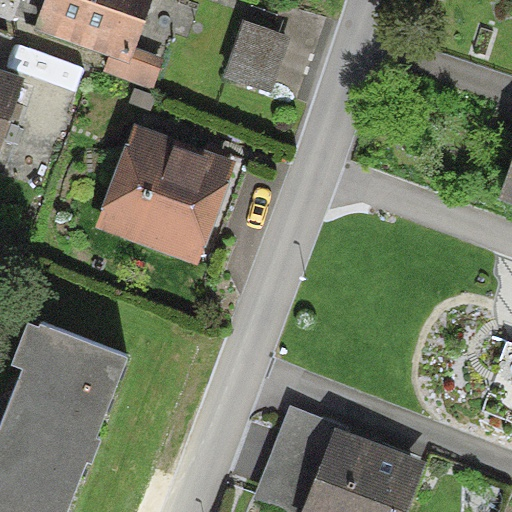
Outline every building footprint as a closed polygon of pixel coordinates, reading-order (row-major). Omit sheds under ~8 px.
[(125,59),(146,0),(44,0),(35,26),(108,52),(101,71),(147,89),(154,70),(125,59)] [(222,78),(263,92),(281,40),(241,25),(222,78)] [(0,130),(15,85),(0,79),(0,130)] [(190,256),(222,171),(132,138),(115,182),(139,191),(124,231),(190,256)] [(511,159),(498,197),(511,201),(511,159)] [(122,357),(36,323),(0,415),(0,511),(62,511),(82,460),(87,462),(96,439),(91,437),(122,357)] [(511,348),(503,345),(477,414),(511,427),(511,348)] [(392,511),(409,470),(337,442),(309,511),(392,511)]
